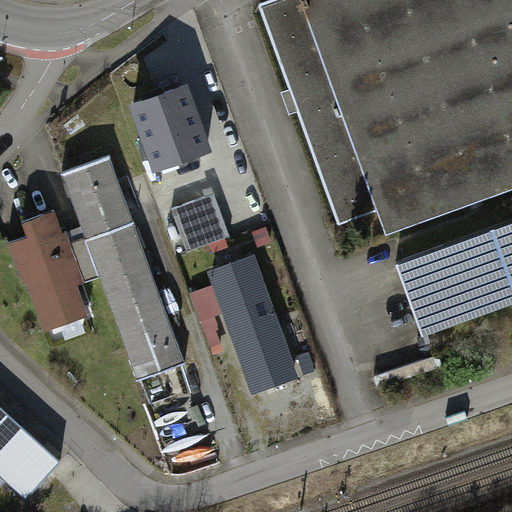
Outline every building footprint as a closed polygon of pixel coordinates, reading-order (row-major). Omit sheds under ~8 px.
[(511,0),(284,0),(262,8),(340,222),(384,206),(393,232),(511,188),(511,0)] [(128,97),(153,171),(214,151),(189,77),(128,97)] [(115,159),(65,177),(136,380),(187,363),(115,159)] [(231,235),(215,193),(173,210),(189,251),(231,235)] [(34,237),(13,244),(44,331),(91,314),(79,282),(86,279),(62,211),(28,223),(34,237)] [(511,227),(410,265),(435,333),(511,304),(511,227)] [(301,376),(257,254),(211,270),(255,392),(301,376)] [(0,401),(0,464),(30,492),(62,457),(0,401)]
